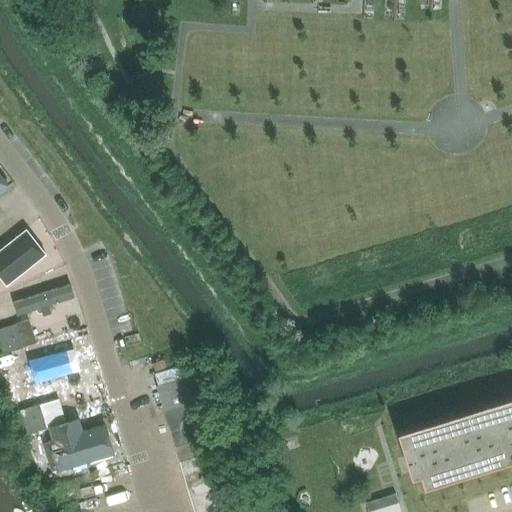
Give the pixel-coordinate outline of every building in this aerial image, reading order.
[(0,197),(12,188),(0,173),(0,197)] [(0,212),(0,246),(16,234),(0,212)] [(0,249),(0,284),(2,288),(34,263),(25,251),(36,242),(26,230),(0,249)] [(8,297),(18,320),(73,296),(64,274),(8,297)] [(15,324),(0,328),(0,340),(19,335),(15,324)] [(22,335),(26,347),(50,340),(46,328),(22,335)] [(19,335),(0,340),(0,343),(3,354),(23,347),(19,335)] [(79,371),(37,384),(42,402),(85,389),(79,371)] [(189,389),(186,379),(186,377),(156,386),(160,397),(189,389)] [(163,410),(193,401),(189,389),(160,397),(163,410)] [(511,396),(397,432),(412,479),(420,476),(424,488),(511,460),(511,396)] [(197,413),(196,412),(193,401),(163,410),(167,422),(197,413)] [(39,404),(20,410),(24,422),(43,416),(39,404)] [(70,423),(95,417),(93,406),(68,411),(70,423)] [(171,434),(200,426),(197,413),(167,422),(171,434)] [(24,422),(27,434),(47,428),(43,416),(24,422)] [(49,436),(57,460),(111,443),(103,419),(49,436)] [(175,446),(204,438),(200,426),(171,434),(175,446)] [(208,450),(204,438),(175,446),(178,459),(208,450)] [(215,473),(208,452),(208,450),(178,459),(185,482),(215,473)] [(185,482),(188,490),(194,511),(226,511),(215,473),(185,482)]
